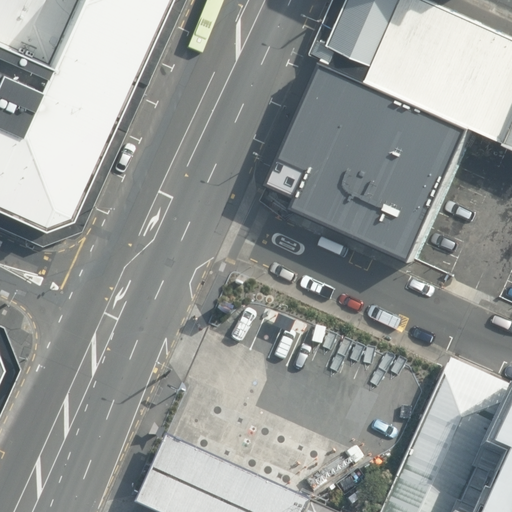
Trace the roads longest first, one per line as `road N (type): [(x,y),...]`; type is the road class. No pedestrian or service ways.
road 1 (unclassified): [(166,193),(511,345)]
road 2 (secondary): [(27,511),(115,310)]
road 3 (secondary): [(166,193),(257,0)]
road 4 (secondary): [(115,310),(166,193)]
road 5 (tertiary): [(0,260),(115,310)]
